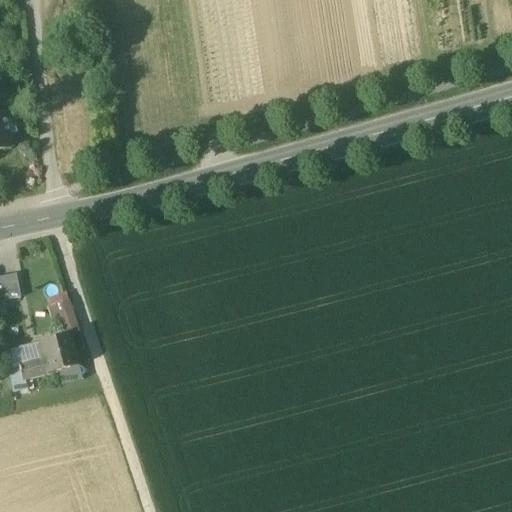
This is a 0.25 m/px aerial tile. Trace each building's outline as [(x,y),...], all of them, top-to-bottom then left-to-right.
[(9,98),(0,100),(0,115),(4,114),(12,113),(9,98)] [(12,113),(4,114),(8,134),(16,132),(12,113)] [(4,114),(0,115),(0,151),(11,150),(8,134),(4,114)] [(16,275),(0,278),(0,302),(20,299),(16,275)] [(48,304),(52,334),(76,331),(73,301),(48,304)] [(70,333),(39,342),(44,360),(48,376),(79,368),(70,333)] [(44,360),(20,366),(24,382),(48,376),(44,360)]
